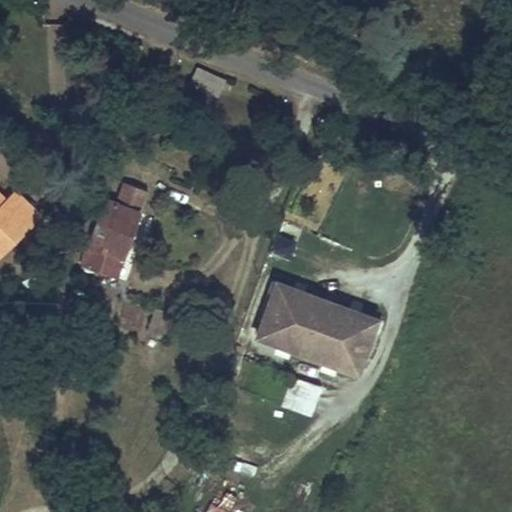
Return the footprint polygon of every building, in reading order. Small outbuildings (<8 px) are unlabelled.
[(208,93),(213,75),(191,66),(185,83),(208,93)] [(106,198),(82,263),(117,276),(147,193),(123,183),(117,202),(106,198)] [(0,248),(31,216),(9,192),(3,199),(0,201),(0,248)] [(291,260),(298,241),(278,233),(271,252),(291,260)] [(266,281),(262,292),(363,329),(367,318),(266,281)] [(363,329),(262,292),(246,336),(347,373),(363,329)] [(162,334),(169,313),(155,308),(148,329),(162,334)] [(281,404),(312,416),(323,387),(293,375),(281,404)]
